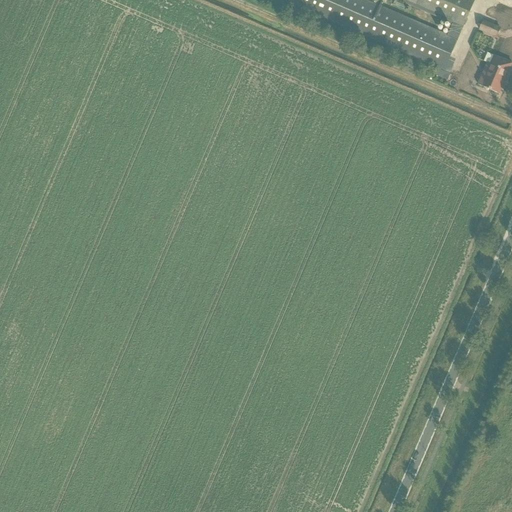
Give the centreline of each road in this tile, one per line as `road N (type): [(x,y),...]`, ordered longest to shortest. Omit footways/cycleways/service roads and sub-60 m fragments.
road 1 (tertiary): [(393,511),(511,236)]
road 2 (track): [(511,299),(423,511)]
